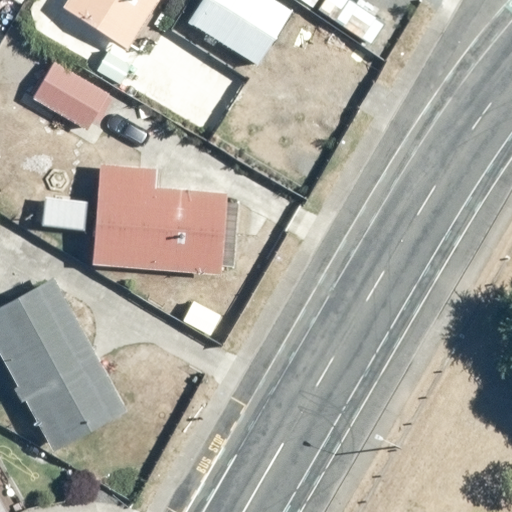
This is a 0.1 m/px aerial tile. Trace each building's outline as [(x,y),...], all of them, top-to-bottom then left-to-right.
[(67,0),(63,7),(128,48),(159,0),(67,0)] [(293,8),(280,0),(195,0),(185,17),(258,63),(293,8)] [(109,89),(55,59),(32,100),(86,129),(109,89)] [(157,170),(101,166),(93,264),(221,275),(228,192),(156,186),(157,170)] [(55,277),(0,307),(0,355),(54,452),(129,411),(55,277)]
